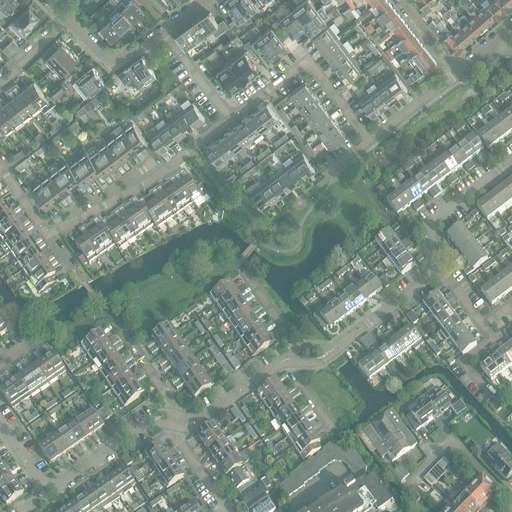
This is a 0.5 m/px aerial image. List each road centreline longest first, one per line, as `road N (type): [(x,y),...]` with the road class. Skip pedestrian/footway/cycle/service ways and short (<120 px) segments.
road 1 (residential): [(47,234),(141,188),(229,121)]
road 2 (residential): [(229,121),(306,64),(369,139)]
road 3 (residential): [(511,161),(431,222),(439,269)]
road 4 (residential): [(439,269),(336,348)]
road 5 (residential): [(154,419),(48,492)]
road 6 (residential): [(271,221),(369,139)]
road 7 (residential): [(66,20),(114,66),(163,32)]
